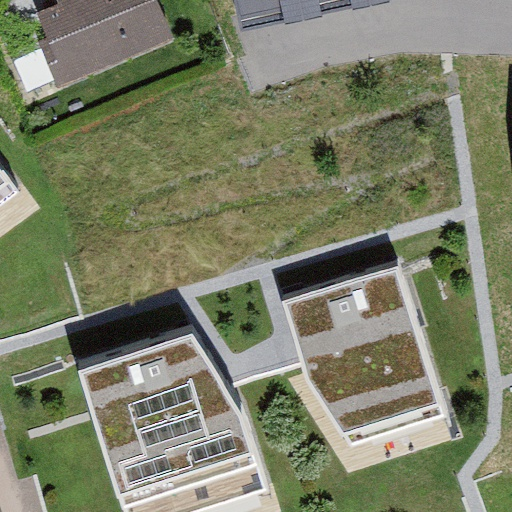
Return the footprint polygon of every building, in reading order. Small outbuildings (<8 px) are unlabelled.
[(58,85),(174,38),(158,0),(56,0),(59,4),(30,15),(58,85)] [(237,0),(245,33),(396,0),(237,0)] [(0,169),(0,190),(10,183),(0,169)] [(397,266),(285,299),(308,384),(353,447),(446,415),(397,266)] [(124,511),(200,511),(269,491),(244,414),(191,327),(78,364),(124,511)]
